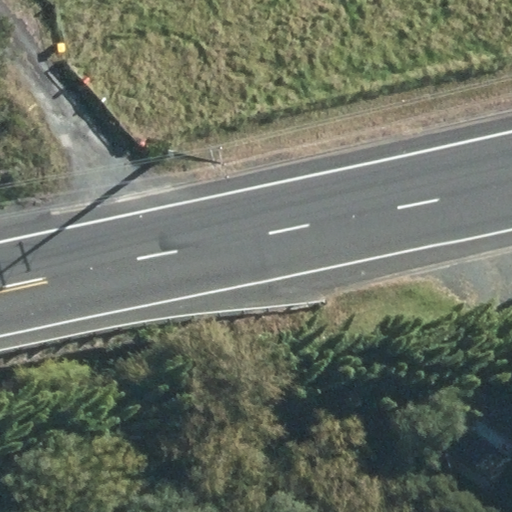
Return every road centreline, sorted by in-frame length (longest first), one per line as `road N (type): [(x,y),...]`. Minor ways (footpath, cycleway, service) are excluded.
road 1 (secondary): [(0,289),(511,183)]
road 2 (track): [(182,254),(0,37)]
